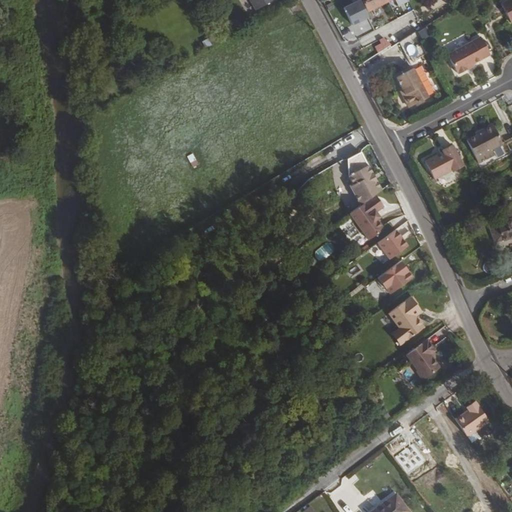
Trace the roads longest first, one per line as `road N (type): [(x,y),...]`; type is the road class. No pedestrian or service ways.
road 1 (residential): [(316,491),(491,365)]
road 2 (tertiary): [(461,303),(385,144)]
road 3 (tertiary): [(385,144),(304,0)]
road 4 (residential): [(511,79),(385,144)]
road 5 (unknown): [(430,404),(487,511)]
